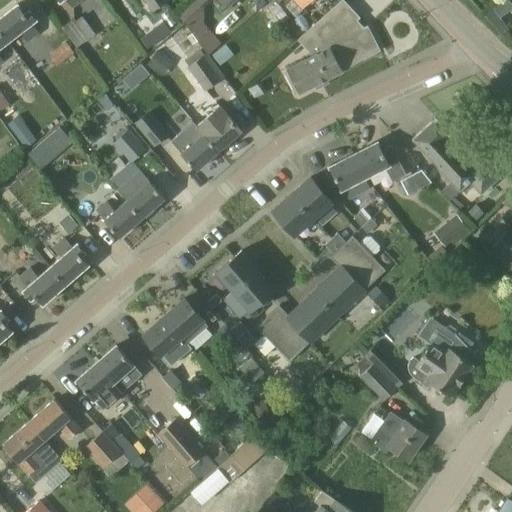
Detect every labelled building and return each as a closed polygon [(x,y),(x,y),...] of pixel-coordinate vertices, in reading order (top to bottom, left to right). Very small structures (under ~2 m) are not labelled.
[(144,0),(152,10),(165,0),(144,0)] [(344,0),(340,0),(335,6),(298,39),(313,56),(289,69),(289,70),(287,71),(297,91),(299,90),(300,91),(315,84),(315,85),(327,79),(326,77),(341,70),(349,65),(350,66),(381,50),(367,25),(364,27),(357,20),(360,17),(344,0)] [(311,0),(294,0),(302,9),(311,0)] [(278,24),(288,14),(276,2),(266,13),(278,24)] [(18,4),(0,17),(0,30),(8,41),(20,32),(27,41),(39,32),(32,23),(36,19),(29,10),(25,13),(18,4)] [(500,17),(492,6),(482,13),(500,33),(507,28),(500,17)] [(74,18),(62,27),(76,47),(95,34),(82,16),(76,21),(74,18)] [(162,22),(153,29),(160,39),(170,32),(162,22)] [(293,22),(285,29),(293,38),(301,31),(293,22)] [(73,52),(65,42),(48,55),(56,65),(73,52)] [(225,46),(213,55),(219,63),(231,55),(225,46)] [(157,49),(146,62),(161,74),(172,61),(157,49)] [(206,90),(225,76),(208,53),(189,67),(206,90)] [(140,63),(134,69),(142,79),(149,73),(140,63)] [(0,109),(0,110),(9,104),(0,90),(0,109)] [(219,105),(196,125),(218,150),(242,130),(219,105)] [(148,112),(136,123),(154,145),(167,135),(148,112)] [(18,116),(7,124),(26,148),(37,140),(18,116)] [(499,175),(483,157),(471,167),(445,139),(451,133),(436,116),(411,139),(451,181),(441,190),(450,200),(471,181),(481,192),(499,175)] [(193,121),(172,140),(196,169),(218,150),(196,125),(193,121)] [(132,162),(145,149),(124,126),(118,131),(123,136),(115,143),(132,162)] [(376,141),(353,153),(365,177),(386,167),(393,180),(405,174),(390,146),(381,151),(376,141)] [(40,144),(29,154),(40,167),(52,157),(40,144)] [(341,189),(365,177),(353,153),(329,165),(341,189)] [(138,169),(118,187),(128,199),(143,216),(164,197),(142,171),(139,168),(138,169)] [(421,170),(401,180),(408,194),(430,182),(421,170)] [(331,201),(310,177),(291,193),(312,217),(331,201)] [(312,217),(291,193),(273,209),(294,233),(312,217)] [(119,236),(143,216),(128,199),(116,210),(107,201),(96,210),(119,236)] [(469,211),(475,219),(482,212),(476,204),(469,211)] [(384,205),(374,215),(390,232),(401,222),(384,205)] [(499,268),(511,278),(511,213),(508,210),(497,224),(506,231),(492,249),(506,260),(499,268)] [(353,217),(361,226),(368,221),(359,211),(353,217)] [(76,225),(68,216),(61,222),(68,232),(76,225)] [(457,216),(436,233),(446,246),(453,240),(454,242),(469,231),(457,216)] [(376,224),(371,218),(368,221),(361,226),(367,232),(376,224)] [(337,233),(331,238),(340,247),(345,242),(337,233)] [(385,269),(352,235),(345,242),(340,247),(334,253),(330,257),(340,267),(340,266),(363,290),(385,269)] [(61,256),(50,266),(65,284),(88,264),(81,255),(85,251),(77,242),(72,246),(64,237),(53,247),(61,256)] [(340,247),(331,238),(325,244),(334,253),(340,247)] [(257,269),(241,250),(217,271),(233,290),(257,269)] [(42,304),(65,284),(50,266),(38,276),(30,267),(19,277),(27,286),(23,290),(31,299),(35,295),(42,304)] [(340,267),(314,291),(337,315),(363,290),(340,266),(340,267)] [(274,288),(257,269),(233,290),(250,309),(274,288)] [(385,298),(375,288),(369,294),(378,304),(385,298)] [(289,315),(288,316),(311,340),(337,315),(314,291),(289,315)] [(216,294),(207,302),(212,308),(222,300),(216,294)] [(185,299),(165,316),(181,335),(188,343),(208,325),(185,299)] [(289,361),(311,340),(288,316),(289,315),(279,305),(256,327),(289,361)] [(0,340),(12,330),(4,321),(8,318),(1,309),(0,309),(0,340)] [(161,353),(181,335),(165,316),(144,334),(161,353)] [(245,327),(240,321),(230,329),(236,335),(245,327)] [(228,343),(236,336),(225,324),(217,330),(228,343)] [(245,327),(236,335),(241,341),(251,334),(245,327)] [(408,365),(408,367),(408,368),(408,370),(410,372),(412,375),(416,378),(417,379),(420,380),(420,381),(424,383),(427,378),(428,378),(452,395),(473,365),(463,357),(473,342),(458,331),(456,335),(450,343),(436,334),(429,344),(418,360),(413,356),(409,361),(408,362),(408,364),(408,365)] [(256,340),(251,334),(241,341),(246,348),(256,340)] [(365,354),(365,355),(373,363),(396,387),(407,376),(376,344),(368,351),(365,354)] [(96,362),(113,381),(122,392),(142,374),(117,345),(96,362)] [(251,358),(240,368),(253,382),(264,372),(251,358)] [(93,399),(113,381),(96,362),(76,380),(93,399)] [(361,375),(360,376),(383,400),(396,387),(373,363),(361,375)] [(170,371),(164,376),(173,387),(179,382),(170,371)] [(295,380),(284,390),(292,399),(303,389),(295,380)] [(54,399),(29,421),(44,439),(58,427),(69,439),(81,428),(55,398),(54,399)] [(265,402),(254,405),(258,417),(269,414),(265,402)] [(390,412),(389,414),(384,421),(374,414),(362,432),(372,439),(371,440),(386,451),(390,446),(408,458),(425,434),(406,420),(405,422),(390,412)] [(241,415),(226,428),(237,440),(252,427),(241,415)] [(201,480),(217,466),(174,417),(157,432),(201,480)] [(2,444),(36,483),(62,460),(44,439),(29,421),(2,444)] [(110,423),(102,430),(112,441),(120,434),(110,423)] [(102,430),(84,446),(103,467),(121,451),(112,441),(102,430)] [(138,511),(152,511),(163,503),(148,486),(130,502),(138,511)] [(355,511),(322,489),(314,501),(322,506),(317,511),(355,511)] [(269,511),(272,511),(281,499),(272,493),(263,508),(269,511)] [(511,511),(511,499),(507,497),(497,511),(511,511)] [(45,511),(38,503),(27,511),(45,511)]
